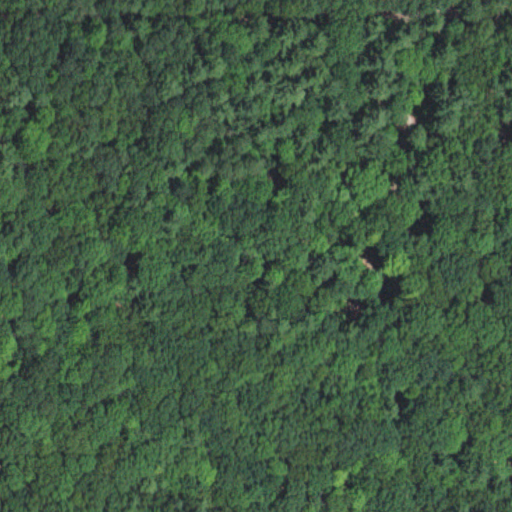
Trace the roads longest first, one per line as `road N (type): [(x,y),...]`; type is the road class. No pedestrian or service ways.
road 1 (residential): [(52,511),(42,499),(36,309),(7,232),(13,13)]
road 2 (residential): [(391,7),(391,511)]
road 3 (residential): [(391,7),(0,12)]
road 4 (residential): [(391,7),(511,1)]
